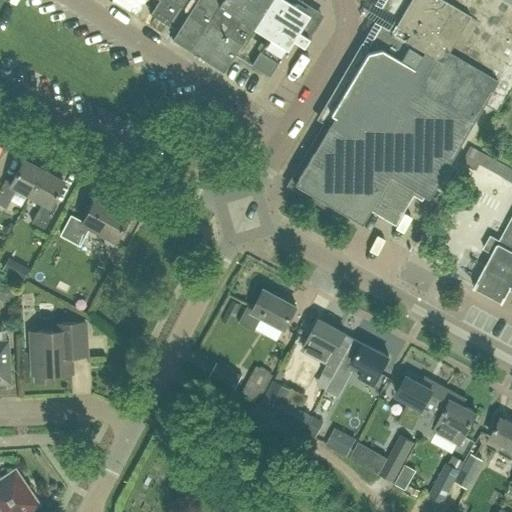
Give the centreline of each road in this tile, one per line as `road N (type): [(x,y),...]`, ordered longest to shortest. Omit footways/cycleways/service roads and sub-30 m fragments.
road 1 (residential): [(511,360),(244,215)]
road 2 (residential): [(244,215),(0,85)]
road 3 (residential): [(283,135),(71,0)]
road 4 (residential): [(132,423),(244,215)]
road 5 (residential): [(283,135),(345,32),(341,0)]
road 6 (residential): [(132,423),(90,405),(0,407)]
